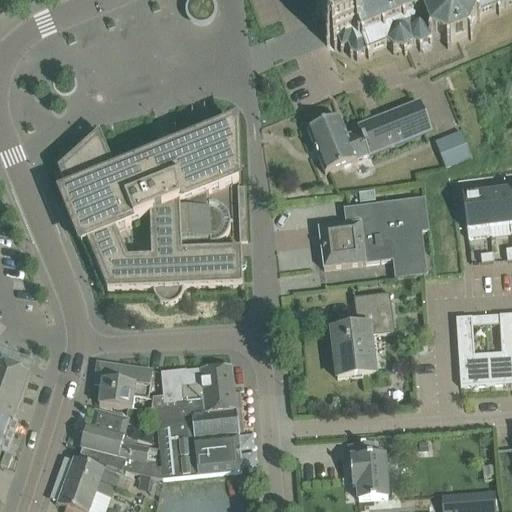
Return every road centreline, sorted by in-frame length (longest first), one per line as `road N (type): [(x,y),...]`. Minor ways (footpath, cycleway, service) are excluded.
road 1 (residential): [(271,432),(511,416)]
road 2 (tertiary): [(81,337),(0,120)]
road 3 (residential): [(252,348),(264,304),(255,131)]
road 4 (tertiary): [(25,511),(81,337)]
road 5 (residential): [(252,348),(81,337)]
